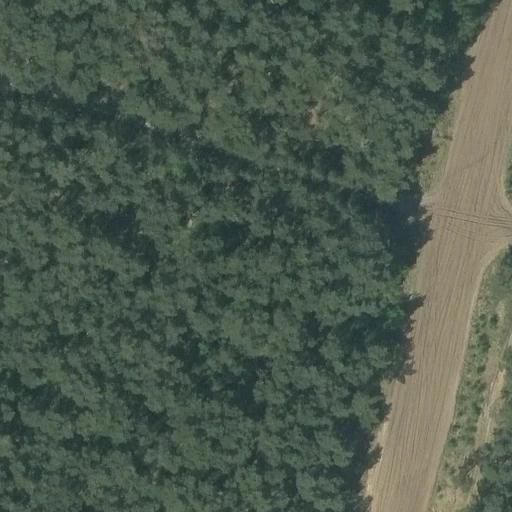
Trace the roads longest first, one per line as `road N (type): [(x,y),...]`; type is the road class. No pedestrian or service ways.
road 1 (track): [(399,511),(511,12)]
road 2 (unknown): [(461,218),(0,83)]
